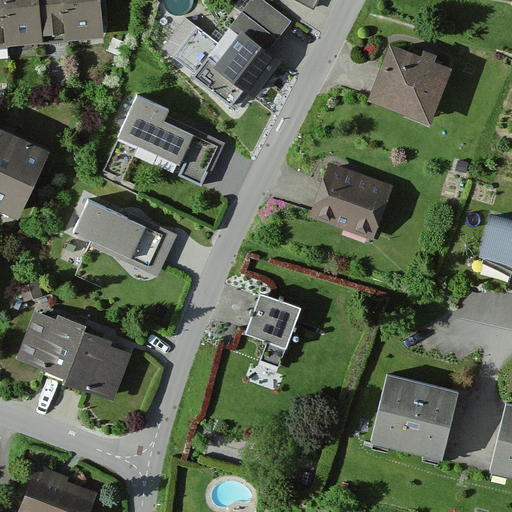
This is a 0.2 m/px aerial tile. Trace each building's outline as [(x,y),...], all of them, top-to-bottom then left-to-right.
[(99,0),(0,0),(0,56),(102,51),(99,0)] [(241,38),(213,72),(250,100),(277,66),(241,38)] [(384,47),(366,108),(429,127),(448,66),(384,47)] [(208,179),(224,143),(165,116),(168,109),(137,95),(118,138),(208,179)] [(0,138),(0,221),(11,227),(43,160),(0,138)] [(329,157),(307,212),(373,238),(394,183),(329,157)] [(167,235),(87,198),(71,231),(151,268),(167,235)] [(476,265),(511,273),(511,225),(486,219),(476,265)] [(299,312),(257,299),(244,340),(287,353),(299,312)] [(128,352),(33,308),(10,364),(105,408),(128,352)] [(463,397),(390,379),(372,452),(444,470),(463,397)] [(511,407),(504,406),(486,477),(511,484),(511,407)] [(87,511),(94,497),(31,473),(16,511),(87,511)]
